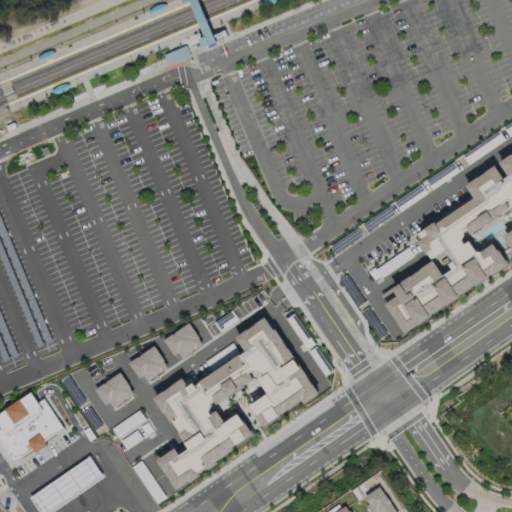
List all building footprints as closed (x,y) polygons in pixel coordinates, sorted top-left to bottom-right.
[(155,13),(149,13),(149,10),(153,6),(157,4),(161,3),(165,4),(167,6),(163,10),(160,12),(155,13)] [(196,15),(203,34),(198,36),(203,49),(217,44),(204,12),(196,15)] [(190,55),(167,65),(163,54),(186,45),(190,55)] [(45,60),(38,60),(37,57),(43,53),(46,51),(49,50),(54,50),(55,53),(52,57),(48,59),(45,60)] [(62,92),(57,93),(52,93),(51,90),(55,86),(59,84),(62,83),(68,83),(69,86),(66,89),(62,92)] [(15,127),(7,131),(5,125),(13,122),(15,127)] [(48,153),(43,155),(40,148),(46,145),(48,153)] [(433,261),(380,297),(404,333),(474,286),(507,263),(493,243),(481,253),(474,251),(468,241),(464,244),(462,241),(463,231),(466,229),(470,235),(508,207),(504,202),(507,200),(511,200),(511,230),(505,236),(511,246),(511,152),(498,162),(507,175),(502,178),(494,166),(465,185),(473,197),(417,234),(421,240),(417,243),(426,256),(428,254),(431,258),(445,250),(451,260),(448,263),(453,270),(442,277),(433,261)] [(0,218),(51,342),(45,344),(0,235),(0,218)] [(0,241),(43,345),(37,348),(0,259),(0,241)] [(0,312),(18,356),(12,358),(0,329),(0,312)] [(189,449),(179,455),(174,448),(157,460),(176,490),(217,464),(215,461),(254,435),(237,414),(225,423),(217,410),(211,414),(209,411),(211,402),(213,400),(216,405),(253,380),(249,374),(252,371),(263,373),(263,376),(258,379),(268,394),(250,405),(264,427),(302,401),(305,404),(319,393),(265,317),(236,337),(246,350),(196,384),(194,382),(188,386),(182,378),(152,398),(189,449)] [(163,340),(189,323),(203,344),(178,362),(163,340)] [(0,337),(9,359),(3,361),(0,353),(0,337)] [(129,363),(154,346),(168,367),(143,385),(129,363)] [(95,390),(119,373),(135,396),(111,412),(95,390)] [(29,392),(0,412),(0,442),(13,461),(62,428),(43,399),(37,403),(33,398),(29,392)] [(111,428),(137,412),(154,431),(127,449),(111,428)] [(89,456),(30,496),(40,511),(51,511),(103,476),(89,456)] [(364,497),(379,486),(386,496),(387,496),(391,502),(391,503),(397,511),(371,511),(366,505),(369,503),(364,497)] [(348,511),(343,503),(329,511),(348,511)]
